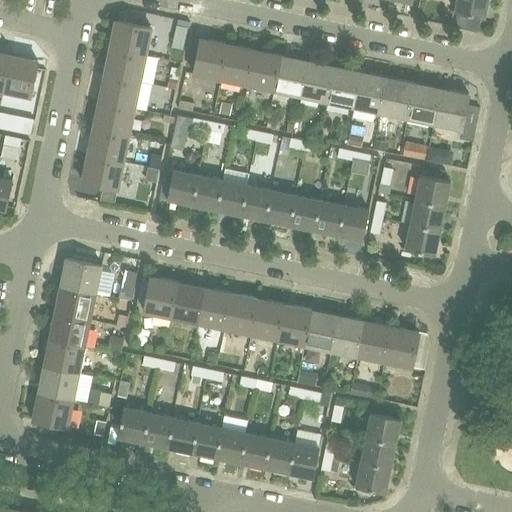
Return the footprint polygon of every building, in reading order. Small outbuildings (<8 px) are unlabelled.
[(484,17),(488,0),(456,0),(454,11),(457,12),(479,16),(484,17)] [(479,16),(457,12),(454,26),(476,31),(479,16)] [(110,47),(146,55),(151,27),(115,20),(110,47)] [(189,27),(177,25),(172,47),(184,49),(185,45),(189,27)] [(221,79),(228,43),(201,38),(193,74),(221,79)] [(247,85),(255,49),(228,43),(221,79),(247,85)] [(140,81),(146,55),(110,47),(104,74),(140,81)] [(274,91),(281,55),(255,49),(247,85),(274,91)] [(0,89),(3,91),(10,55),(0,52),(0,89)] [(10,55),(3,91),(30,96),(38,60),(10,55)] [(301,96),(308,60),(281,55),(274,91),(301,96)] [(327,102),(335,66),(308,60),(301,96),(327,102)] [(354,107),(361,71),(335,66),(327,102),(354,107)] [(380,113),(388,77),(361,71),(354,107),(380,113)] [(134,108),(140,81),(104,74),(99,100),(134,108)] [(176,89),(178,78),(170,77),(169,79),(168,87),(176,89)] [(407,118),(415,82),(388,77),(380,113),(407,118)] [(434,124),(441,88),(415,82),(407,118),(434,124)] [(441,88),(434,124),(461,129),(469,93),(441,88)] [(129,135),(134,108),(99,100),(93,127),(129,135)] [(195,102),(181,100),(179,108),(193,111),(195,102)] [(231,111),(233,103),(222,101),(220,113),(230,115),(231,111)] [(0,127),(5,128),(12,130),(13,125),(15,118),(0,114),(0,127)] [(268,117),(266,126),(279,129),(281,120),(268,117)] [(207,130),(209,121),(194,118),(192,126),(207,130)] [(209,121),(207,130),(223,133),(224,124),(209,121)] [(123,161),(129,135),(93,127),(87,154),(123,161)] [(348,128),(338,127),(336,139),(345,141),(348,128)] [(256,140),(258,131),(242,128),(240,136),(256,140)] [(258,131),(256,140),(271,143),(273,134),(258,131)] [(363,135),(349,132),(348,138),(347,143),(361,146),(363,135)] [(21,138),(5,135),(3,144),(19,147),(21,138)] [(304,150),(306,141),(291,138),(289,146),(304,150)] [(375,139),(374,149),(384,151),(386,142),(375,139)] [(306,141),(304,150),(320,153),(322,144),(306,141)] [(423,148),(403,143),(401,155),(421,159),(423,148)] [(353,160),(355,151),(340,148),(338,157),(353,160)] [(355,151),(353,160),(368,163),(370,154),(355,151)] [(147,166),(159,169),(162,155),(150,153),(147,166)] [(118,189),(123,161),(87,154),(82,181),(118,189)] [(159,169),(147,166),(145,180),(151,181),(156,182),(157,177),(159,169)] [(384,167),(381,182),(390,184),(393,168),(384,167)] [(192,204),(198,174),(173,169),(167,199),(192,204)] [(216,209),(222,179),(198,174),(192,204),(216,209)] [(415,199),(445,206),(450,181),(420,174),(415,199)] [(0,177),(0,208),(6,210),(13,180),(0,177)] [(240,214),(246,184),(222,179),(216,209),(240,214)] [(265,219),(271,189),(246,184),(240,214),(265,219)] [(101,188),(98,201),(114,204),(116,192),(101,188)] [(289,224),(295,194),(271,189),(265,219),(289,224)] [(313,229),(319,199),(295,194),(289,224),(313,229)] [(337,234),(344,204),(319,199),(313,229),(337,234)] [(440,230),(445,206),(415,199),(410,224),(440,230)] [(374,216),(383,218),(386,203),(377,201),(374,216)] [(344,204),(337,234),(362,240),(369,210),(344,204)] [(380,233),(383,218),(374,216),(371,231),(380,233)] [(435,255),(440,230),(410,224),(405,249),(435,255)] [(59,285),(95,292),(101,265),(65,258),(59,285)] [(137,272),(124,270),(119,297),(132,300),(137,272)] [(144,301),(146,301),(148,291),(151,276),(147,275),(143,274),(142,282),(138,300),(144,301)] [(171,317),(178,281),(151,276),(144,312),(171,317)] [(198,323),(205,287),(178,281),(171,317),(198,323)] [(90,319),(95,292),(59,285),(54,311),(90,319)] [(224,328),(232,292),(205,287),(198,323),(224,328)] [(251,334),(258,298),(232,292),(224,328),(251,334)] [(278,339),(285,303),(258,298),(251,334),(278,339)] [(304,345),(312,309),(285,303),(278,339),(304,345)] [(331,350),(338,314),(312,309),(304,345),(331,350)] [(85,346),(90,319),(54,311),(48,338),(85,346)] [(116,324),(126,326),(128,315),(119,313),(116,324)] [(357,356),(365,320),(338,314),(331,350),(357,356)] [(384,361),(392,325),(365,320),(357,356),(384,361)] [(392,325),(384,361),(411,367),(419,331),(392,325)] [(109,341),(108,350),(117,352),(120,352),(122,345),(124,337),(119,336),(111,334),(109,341)] [(79,372),(85,346),(48,338),(43,365),(79,372)] [(215,352),(210,351),(209,355),(208,361),(217,363),(217,359),(218,352),(215,352)] [(158,367),(160,359),(144,355),(142,364),(158,367)] [(160,359),(158,367),(173,370),(175,362),(160,359)] [(74,399),(79,372),(43,365),(38,391),(74,399)] [(207,378),(208,369),(193,365),(191,375),(207,378)] [(208,369),(207,378),(222,381),(224,372),(208,369)] [(302,374),(300,382),(315,385),(317,377),(302,374)] [(255,388),(257,379),(241,376),(239,384),(255,388)] [(257,379),(255,388),(270,391),(272,382),(257,379)] [(121,381),(118,395),(127,397),(131,382),(121,380),(121,381)] [(351,393),(368,396),(370,385),(361,383),(353,381),(352,388),(351,393)] [(304,397),(306,389),(290,385),(288,394),(304,397)] [(306,389),(304,397),(319,401),(321,392),(306,389)] [(111,393),(101,390),(98,404),(109,406),(111,393)] [(68,426),(74,399),(38,391),(32,419),(68,426)] [(334,405),(331,420),(340,422),(343,406),(334,405)] [(142,441),(149,411),(124,406),(118,436),(142,441)] [(167,446),(173,417),(149,411),(142,441),(167,446)] [(365,437),(395,443),(401,418),(371,412),(365,437)] [(191,452),(197,422),(173,417),(167,446),(191,452)] [(99,434),(103,435),(106,421),(101,420),(96,419),(93,433),(99,434)] [(215,457),(222,427),(197,422),(191,452),(215,457)] [(240,462),(246,432),(222,427),(215,457),(240,462)] [(264,467),(270,437),(246,432),(240,462),(264,467)] [(288,472),(294,442),(270,437),(264,467),(288,472)] [(324,454),(333,456),(337,439),(328,437),(324,454)] [(390,468),(395,443),(365,437),(360,461),(390,468)] [(294,442),(288,472),(313,477),(319,447),(294,442)] [(330,470),(333,456),(324,454),(321,469),(330,470)] [(385,492),(390,468),(360,461),(355,486),(385,492)]
